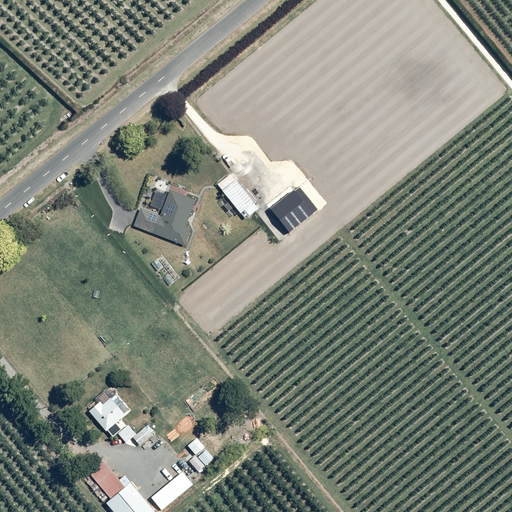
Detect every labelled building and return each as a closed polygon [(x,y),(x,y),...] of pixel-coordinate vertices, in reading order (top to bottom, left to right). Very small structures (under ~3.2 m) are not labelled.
[(216,185),(226,198),(221,202),(234,217),(237,215),(241,220),(247,215),(248,216),(257,209),(250,201),(235,182),(238,180),(232,173),(230,175),(229,174),(216,185)] [(168,194),(152,187),(151,191),(145,189),(131,225),(183,246),(190,229),(184,226),(195,199),(170,189),(168,194)] [(88,406),(90,409),(88,411),(105,432),(107,430),(112,437),(117,433),(117,434),(120,431),(114,423),(128,411),(119,401),(110,389),(88,406)] [(213,436),(212,437),(220,447),(228,441),(215,424),(208,430),(213,436)] [(120,431),(117,434),(124,443),(135,434),(127,425),(120,431)] [(153,433),(146,425),(132,437),(138,445),(153,433)] [(203,446),(195,437),(186,445),(194,454),(203,446)] [(196,457),(204,466),(213,458),(205,449),(196,457)] [(204,466),(196,457),(194,455),(188,461),(197,472),(204,466)] [(124,487),(123,486),(99,458),(85,469),(95,480),(109,498),(105,502),(113,511),(154,511),(129,482),(124,487)] [(191,484),(180,471),(149,497),(160,510),(191,484)]
